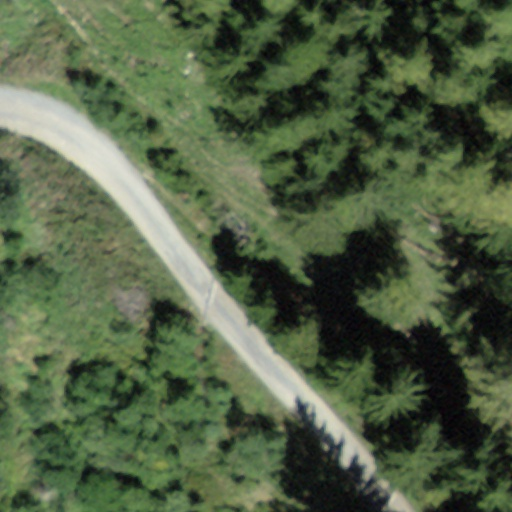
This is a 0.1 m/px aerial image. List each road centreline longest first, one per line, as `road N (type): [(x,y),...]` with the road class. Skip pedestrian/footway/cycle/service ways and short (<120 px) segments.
road 1 (track): [(395,511),(151,221)]
road 2 (track): [(0,109),(60,131),(151,221)]
